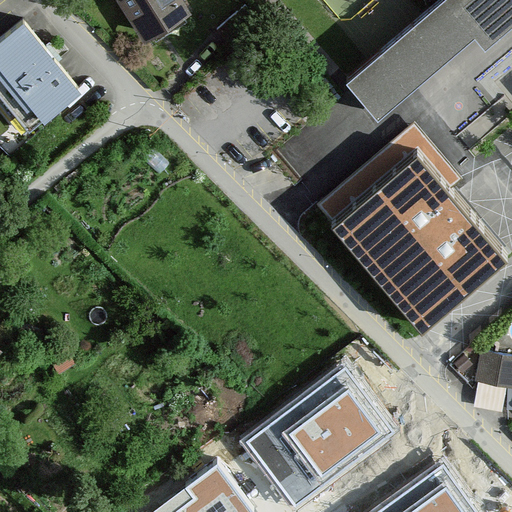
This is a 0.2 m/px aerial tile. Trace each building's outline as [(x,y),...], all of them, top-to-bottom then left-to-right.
[(177,0),(126,0),(153,41),(189,17),(177,0)] [(511,0),(434,0),(346,74),(377,111),(475,31),(483,42),(511,17),(511,0)] [(256,15),(245,3),(217,28),(228,40),(256,15)] [(23,17),(0,35),(0,88),(29,124),(78,84),(23,17)] [(312,76),(285,43),(264,61),(291,93),(312,76)] [(418,145),(331,218),(421,324),(508,251),(418,145)] [(511,354),(483,349),(477,378),(511,384),(511,354)] [(346,361),(246,436),(296,501),(395,426),(346,361)] [(247,511),(255,507),(218,458),(146,511),(247,511)] [(483,511),(444,458),(369,511),(483,511)]
